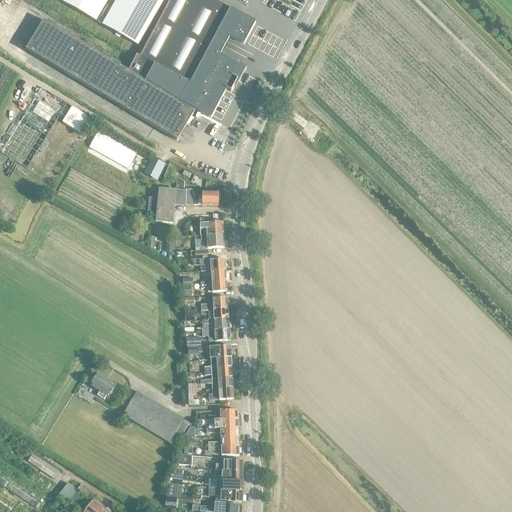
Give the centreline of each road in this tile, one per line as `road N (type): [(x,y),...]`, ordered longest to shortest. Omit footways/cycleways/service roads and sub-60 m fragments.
road 1 (unclassified): [(256,511),(235,210),(256,124),(323,0)]
road 2 (track): [(0,57),(164,159),(172,149)]
road 3 (track): [(0,416),(34,438),(88,352)]
